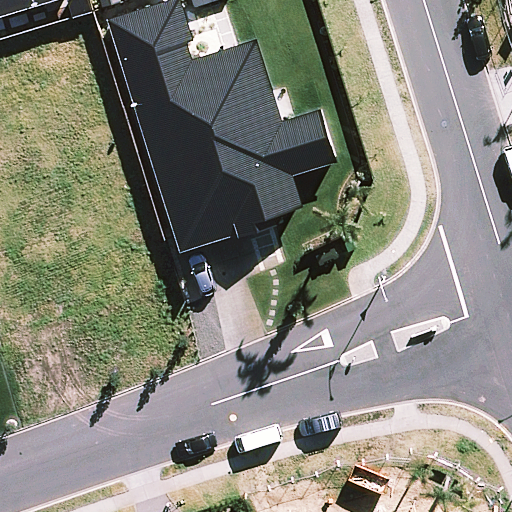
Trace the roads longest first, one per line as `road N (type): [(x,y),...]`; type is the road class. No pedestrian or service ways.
road 1 (residential): [(511,298),(0,471)]
road 2 (residential): [(454,100),(511,292)]
